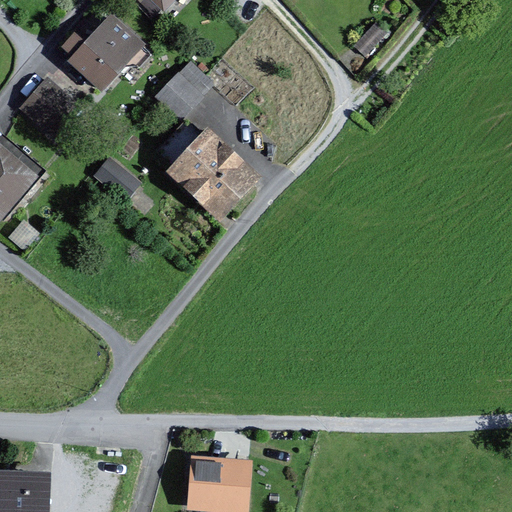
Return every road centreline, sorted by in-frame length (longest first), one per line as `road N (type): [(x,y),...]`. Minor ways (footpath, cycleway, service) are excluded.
road 1 (residential): [(0,425),(155,426)]
road 2 (track): [(441,0),(346,111)]
